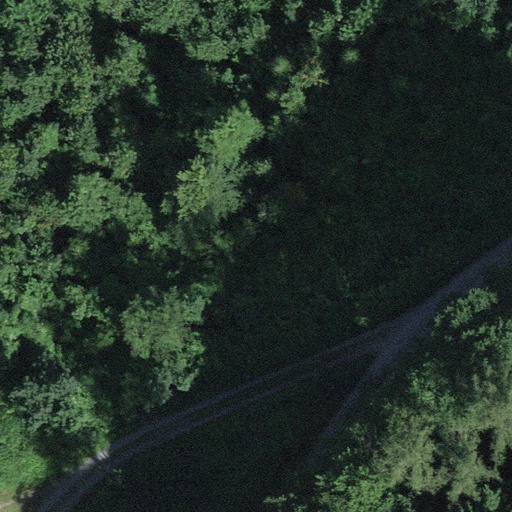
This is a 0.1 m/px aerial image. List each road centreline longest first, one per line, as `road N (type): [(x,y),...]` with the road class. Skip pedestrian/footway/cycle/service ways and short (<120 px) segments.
road 1 (track): [(346,358),(171,424),(39,488)]
road 2 (track): [(511,244),(346,358)]
road 3 (track): [(346,358),(276,511)]
